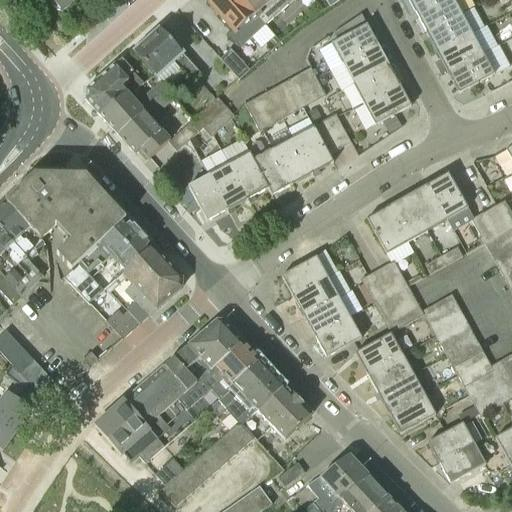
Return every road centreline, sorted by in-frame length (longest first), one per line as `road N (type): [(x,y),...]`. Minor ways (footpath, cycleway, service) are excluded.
road 1 (tertiary): [(437,511),(220,287)]
road 2 (residential): [(15,511),(87,403),(220,287)]
road 3 (residential): [(220,287),(400,168),(455,141)]
road 4 (tertiary): [(220,287),(50,100)]
road 5 (residential): [(455,141),(377,0)]
road 6 (residential): [(46,96),(153,0)]
